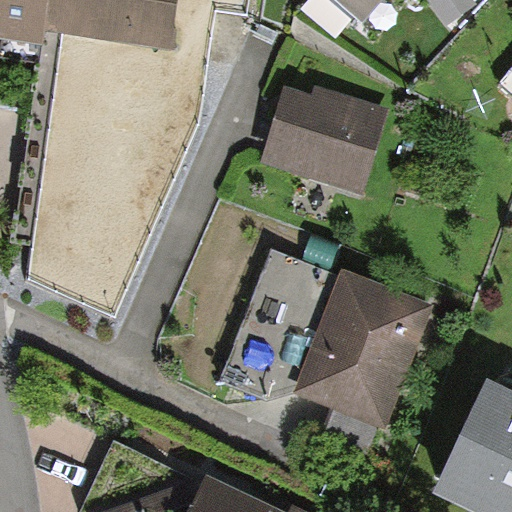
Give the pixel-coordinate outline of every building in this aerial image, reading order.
[(0,0),(0,31),(38,37),(17,277),(115,313),(201,124),(213,9),(247,16),(249,0),(0,0)] [(331,0),(366,27),(387,0),(331,0)] [(473,0),(424,0),(446,30),(478,7),(473,0)] [(511,78),(500,90),(511,101),(511,78)] [(259,167),(362,200),(390,112),(317,89),(314,101),(283,91),(259,167)] [(299,396),(391,431),(436,314),(273,254),(223,386),(268,404),(299,396)] [(511,511),(511,395),(488,384),(438,491),(483,511),(511,511)] [(264,511),(197,482),(115,446),(83,511),(264,511)]
